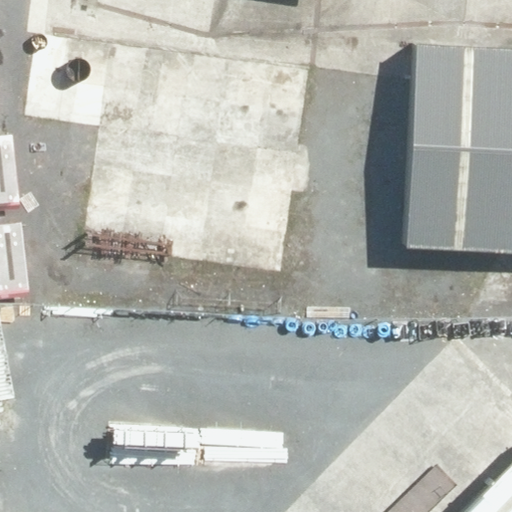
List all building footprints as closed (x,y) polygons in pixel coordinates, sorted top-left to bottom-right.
[(511,50),(402,44),(389,250),(511,257),(511,50)] [(0,319),(0,503),(25,500),(0,319)] [(188,463),(191,425),(110,421),(108,459),(188,463)] [(311,446),(297,445),(298,430),(206,426),(204,464),(296,468),(310,468),(311,446)] [(511,511),(511,465),(465,511),(511,511)]
